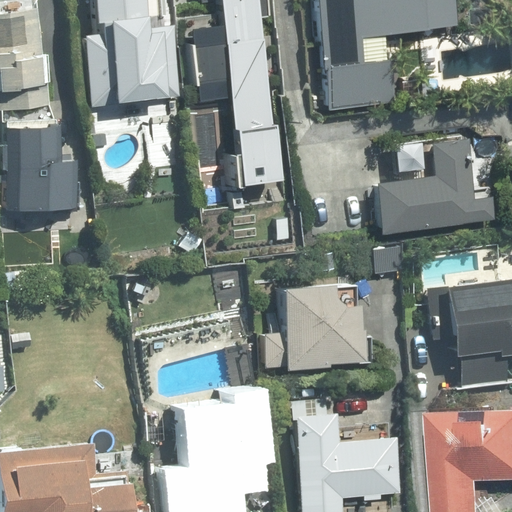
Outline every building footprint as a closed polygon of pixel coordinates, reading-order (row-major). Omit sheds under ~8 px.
[(74,35),(84,106),(172,94),(163,23),(131,27),(127,0),(82,0),(87,33),(74,35)] [(271,178),(246,0),(204,0),(230,183),(271,178)] [(306,0),(319,108),(386,101),(380,58),(352,61),(349,36),(449,24),(444,0),(306,0)] [(0,108),(37,104),(24,8),(0,11),(0,108)] [(44,118),(0,120),(0,211),(69,208),(66,153),(46,154),(44,118)] [(423,175),(365,182),(371,232),(486,218),(483,196),(464,198),(457,138),(419,143),(423,175)] [(125,230),(102,233),(104,256),(127,254),(125,230)] [(394,240),(356,244),(360,277),(398,273),(394,240)] [(237,266),(209,270),(213,304),(242,300),(237,266)] [(511,274),(418,287),(425,340),(439,338),(442,356),(449,355),(453,387),(499,381),(496,353),(511,351),(511,274)] [(345,282),(269,288),(272,332),(255,333),(257,370),(351,362),(345,282)] [(194,511),(200,511),(198,495),(218,493),(217,484),(243,482),(240,456),(247,455),(242,405),(174,413),(180,471),(160,473),(164,511),(194,511)] [(152,408),(133,412),(139,446),(158,443),(152,408)] [(323,411),(282,416),(292,511),(333,511),(332,498),(390,492),(384,436),(326,442),(323,411)] [(504,511),(495,498),(479,508),(478,483),(511,481),(511,411),(430,415),(433,511),(504,511)] [(82,440),(0,447),(0,511),(119,511),(116,470),(85,472),(82,440)]
